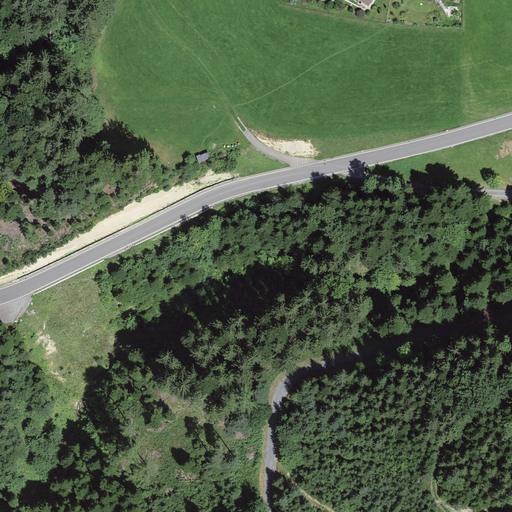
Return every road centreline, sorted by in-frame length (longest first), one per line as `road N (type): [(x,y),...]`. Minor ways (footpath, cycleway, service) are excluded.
road 1 (tertiary): [(511,122),(233,191),(0,300)]
road 2 (track): [(511,324),(441,333),(301,374),(277,409),(272,511)]
road 3 (track): [(317,172),(511,196)]
road 4 (track): [(450,511),(434,482),(437,463),(467,427),(511,400)]
